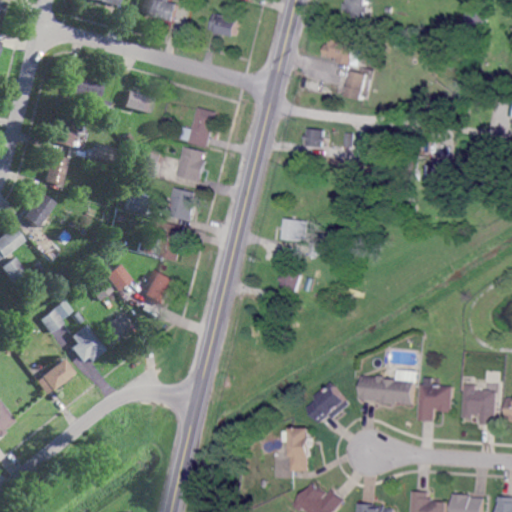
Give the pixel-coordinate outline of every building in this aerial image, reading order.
[(176,21),(175,21),(167,19),(165,18),(146,13),(149,0),(169,0),(179,3),(180,3),(180,6),(176,21)] [(366,0),(366,5),(369,6),(369,12),(366,12),(366,18),(348,16),(349,9),(346,9),(346,2),(349,2),(349,0),(366,0)] [(485,30),(465,25),(470,6),(490,11),(485,30)] [(239,36),(231,35),(226,33),(223,33),(220,32),(213,30),(217,12),(243,19),(239,36)] [(354,64),(339,61),(340,58),(325,55),(328,43),(331,43),(332,36),(358,42),(354,64)] [(410,49),(394,47),(396,39),(412,41),(410,49)] [(364,99),(348,95),(354,69),(370,73),(364,99)] [(96,100),(92,99),(77,95),(70,93),(68,93),(70,87),(73,75),(74,76),(79,77),(80,77),(82,78),(100,82),(96,100)] [(149,114),(123,106),(122,106),(122,105),(126,91),(127,89),(128,89),(136,91),(137,92),(138,92),(139,92),(154,97),(153,98),(149,114)] [(107,109),(96,107),(98,98),(102,99),(109,101),(107,109)] [(211,146),(206,145),(200,143),(192,141),(193,141),(193,139),(196,128),(202,107),(220,112),(218,120),(215,129),(215,131),(214,133),(213,137),(213,138),(211,144),(211,145),(211,146)] [(70,147),(54,143),(53,142),(54,136),(55,135),(55,133),(55,132),(61,113),(69,115),(78,117),(73,135),(72,139),(71,143),(71,144),(70,145),(70,147)] [(173,122),(166,121),(167,114),(171,115),(174,116),(174,119),(173,122)] [(324,147),(308,145),(309,140),(305,140),(306,134),(308,134),(309,128),(325,130),(324,147)] [(127,141),(122,135),(126,132),(127,132),(131,138),(127,141)] [(355,147),(346,146),(348,132),(356,133),(355,147)] [(110,163),(96,159),(91,158),(93,151),(95,145),(96,142),(102,144),(115,147),(110,163)] [(205,179),(202,178),(201,179),(201,180),(181,175),(182,171),(185,161),(187,152),(189,146),(209,151),(207,157),(207,160),(208,160),(210,160),(208,169),(207,171),(205,179)] [(142,157),(136,155),(138,149),(144,150),(142,157)] [(60,186),(58,185),(57,185),(43,181),(43,180),(45,172),(46,170),(46,169),(50,154),(67,158),(64,173),(63,175),(60,186)] [(157,178),(140,174),(145,154),(162,158),(157,178)] [(486,187),(469,186),(469,185),(464,184),(465,156),(483,157),(483,170),(486,170),(486,187)] [(456,178),(439,177),(439,161),(456,162),(456,178)] [(195,222),(171,216),(171,214),(171,213),(175,199),(178,187),(199,192),(196,202),(199,203),(198,210),(197,211),(197,212),(196,216),(195,220),(195,221),(195,222)] [(36,227),(35,226),(22,217),(26,211),(28,209),(40,192),(48,198),(54,203),(44,218),(38,226),(37,226),(37,227),(36,227)] [(140,212),(140,211),(118,206),(122,192),(134,195),(144,197),(144,198),(140,212)] [(308,239),(303,238),(303,240),(285,238),(286,220),(309,221),(308,239)] [(184,238),(185,239),(184,245),(183,246),(180,261),(162,257),(164,246),(167,233),(169,234),(170,228),(171,224),(176,225),(185,227),(186,228),(186,230),(184,238)] [(1,257),(0,256),(0,236),(12,226),(23,240),(9,251),(1,257)] [(327,256),(313,255),(314,240),(329,242),(327,256)] [(153,255),(135,249),(137,243),(155,248),(153,255)] [(12,281),(0,266),(13,256),(13,257),(24,272),(12,281)] [(37,271),(32,264),(37,261),(40,264),(42,267),(37,271)] [(116,289),(114,288),(104,274),(118,263),(130,279),(128,279),(116,289)] [(149,275),(144,272),(147,265),(153,268),(149,275)] [(166,304),(163,303),(162,305),(143,294),(144,294),(152,279),(158,268),(169,275),(173,277),(176,279),(176,280),(173,286),(175,287),(170,296),(170,297),(166,304)] [(297,289),(283,284),(288,269),(302,273),(297,289)] [(99,301),(99,300),(87,284),(101,274),(113,290),(99,301)] [(49,334),(39,320),(62,301),(71,311),(65,316),(60,320),(63,323),(62,323),(50,333),(49,334)] [(6,317),(5,316),(4,314),(0,317),(0,310),(9,303),(12,307),(11,308),(13,311),(6,317)] [(38,317),(34,312),(41,307),(45,312),(38,317)] [(112,344),(100,330),(119,315),(120,316),(127,326),(130,330),(125,334),(124,335),(123,335),(123,336),(112,344)] [(92,360),(91,361),(89,358),(88,357),(87,357),(82,361),(71,347),(76,343),(77,343),(72,337),(71,336),(72,335),(85,324),(106,349),(98,355),(97,356),(92,360)] [(51,391),(51,390),(47,393),(46,394),(38,386),(35,382),(37,381),(41,377),(40,377),(61,360),(62,359),(73,373),(62,382),(60,383),(52,390),(51,391)] [(389,378),(419,380),(417,402),(408,402),(408,400),(401,400),(401,402),(386,401),(386,398),(381,398),(381,399),(366,398),(368,377),(389,378)] [(338,418),(334,414),(324,423),(312,408),(322,400),(319,397),(336,383),(354,404),(338,418)] [(456,409),(443,409),(443,407),(439,407),(439,419),(424,418),(426,383),(457,385),(456,409)] [(500,423),(484,422),(485,412),(484,412),(484,413),(476,413),(476,416),(468,416),(469,383),(481,383),(481,389),(501,390),(500,423)] [(0,408),(1,408),(3,406),(6,411),(14,421),(12,423),(1,432),(0,432),(0,408)] [(316,457),(314,457),(314,471),(296,471),(296,428),(315,428),(315,437),(316,437),(316,457)] [(323,488),(324,487),(331,493),(326,498),(327,499),(336,489),(349,501),(338,511),(311,511),(307,508),(304,511),(297,505),(317,483),(323,488)] [(449,511),(415,511),(417,490),(433,491),(433,497),(436,497),(436,500),(450,501),(449,511)] [(488,511),(456,511),(458,493),(476,494),(476,496),(489,497),(488,511)] [(511,511),(502,511),(504,496),(511,496),(511,511)] [(398,511),(362,511),(363,503),(377,504),(377,505),(390,506),(390,508),(399,509),(398,511)]
